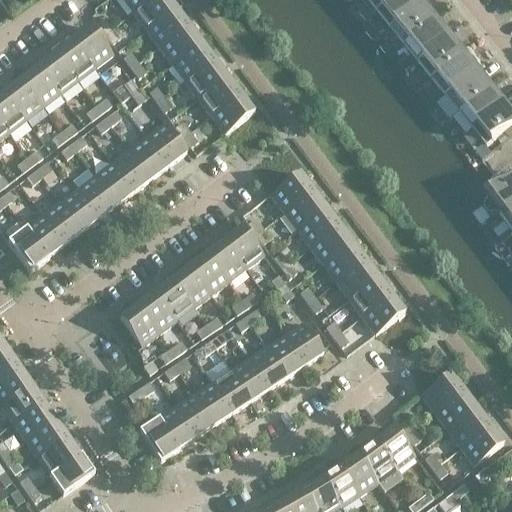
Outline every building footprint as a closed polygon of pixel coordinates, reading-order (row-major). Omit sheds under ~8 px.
[(120,0),(133,17),(154,0),(120,0)] [(154,0),(133,17),(146,34),(175,12),(166,0),(154,0)] [(366,0),(377,14),(394,0),(366,0)] [(394,0),(377,14),(391,30),(423,5),(418,0),(394,0)] [(391,30),(405,47),(436,22),(423,5),(391,30)] [(159,51),(188,29),(175,12),(146,34),(159,51)] [(97,28),(105,38),(112,32),(105,22),(97,28)] [(405,47),(418,64),(450,38),(436,22),(405,47)] [(159,51),(172,68),(201,46),(188,29),(159,51)] [(91,30),(73,43),(95,73),(113,59),(91,30)] [(112,32),(105,38),(112,48),(120,42),(112,32)] [(418,64),(432,81),(464,55),(450,38),(418,64)] [(56,56),(78,86),(95,73),(73,43),(56,56)] [(172,68),(185,86),(214,63),(201,46),(172,68)] [(432,81),(446,98),(477,72),(464,55),(432,81)] [(78,86),(56,56),(38,69),(60,99),(78,86)] [(123,62),(130,73),(137,67),(130,57),(123,62)] [(185,86),(198,103),(227,81),(214,63),(185,86)] [(137,67),(130,73),(138,83),(145,77),(137,67)] [(38,69),(21,82),(43,112),(60,99),(38,69)] [(446,98),(459,115),(491,89),(477,72),(446,98)] [(198,103),(211,120),(240,98),(227,81),(198,103)] [(43,112),(21,82),(4,95),(26,125),(43,112)] [(124,89),(132,99),(139,93),(131,84),(124,89)] [(459,115),(473,132),(505,106),(491,89),(459,115)] [(149,97),(156,107),(163,102),(156,92),(149,97)] [(146,103),(144,101),(139,93),(132,99),(139,108),(146,103)] [(4,95),(0,98),(0,126),(9,138),(26,125),(4,95)] [(224,138),(254,116),(240,98),(211,120),(224,138)] [(163,102),(156,107),(164,117),(171,112),(163,102)] [(96,111),(101,118),(112,110),(106,103),(96,111)] [(511,114),(505,106),(473,132),(487,149),(511,129),(511,114)] [(91,125),(101,118),(96,111),(86,118),(91,125)] [(105,122),(110,129),(120,122),(115,115),(105,122)] [(110,129),(105,122),(95,130),(100,137),(110,129)] [(0,144),(9,138),(0,126),(0,144)] [(175,132),(183,142),(190,136),(183,126),(175,132)] [(164,127),(146,140),(168,170),(186,157),(164,127)] [(62,136),(63,139),(67,144),(77,136),(72,129),(62,136)] [(190,136),(183,142),(190,152),(198,146),(204,142),(196,132),(190,136)] [(57,151),(63,146),(67,144),(63,139),(62,136),(52,144),(57,151)] [(504,136),(497,142),(501,147),(508,141),(504,136)] [(129,154),(151,183),(168,170),(146,140),(129,154)] [(71,148),(76,155),(86,148),(81,141),(71,148)] [(76,155),(71,148),(60,156),(66,163),(76,155)] [(129,154),(111,167),(134,196),(151,183),(129,154)] [(27,162),(32,169),(42,162),(37,155),(27,162)] [(22,177),(32,169),(27,162),(17,170),(22,177)] [(36,174),(41,181),(51,174),(46,167),(36,174)] [(94,180),(116,209),(134,196),(111,167),(94,180)] [(41,181),(36,174),(26,182),(31,189),(41,181)] [(270,199),(284,217),(313,195),(299,177),(270,199)] [(116,209),(94,180),(77,193),(99,222),(116,209)] [(511,211),(511,183),(487,202),(485,204),(485,205),(485,206),(484,207),(484,209),(485,210),(485,212),(486,213),(488,215),(489,215),(490,216),(491,216),(493,216),(495,215),(497,214),(501,220),(511,211)] [(2,200),(7,208),(18,201),(12,193),(2,200)] [(60,206),(63,210),(82,235),(99,222),(77,193),(60,206)] [(326,212),(313,195),(284,217),(297,234),(326,212)] [(82,235),(63,210),(60,206),(43,219),(65,248),(82,235)] [(511,211),(501,220),(511,234),(511,211)] [(297,234),(310,252),(339,229),(326,212),(297,234)] [(43,219),(25,232),(48,263),(49,262),(48,261),(65,248),(43,219)] [(255,238),(263,232),(255,222),(248,228),(255,238)] [(352,247),(339,229),(310,252),(323,269),(352,247)] [(264,260),(242,230),(224,244),(246,273),(264,260)] [(48,263),(25,232),(7,245),(30,276),(48,263)] [(270,243),(263,232),(255,238),(263,248),(270,243)] [(224,244),(206,257),(228,286),(246,273),(224,244)] [(323,269),(336,286),(365,264),(352,247),(323,269)] [(206,257),(189,270),(211,299),(228,286),(206,257)] [(281,273),(288,268),(281,258),(274,263),(281,273)] [(378,281),(365,264),(336,286),(349,303),(378,281)] [(296,278),(288,268),(281,273),(289,283),(296,278)] [(211,299),(189,270),(172,283),(194,312),(211,299)] [(279,294),(286,289),(278,279),(271,284),(279,294)] [(349,303),(362,321),(391,298),(378,281),(349,303)] [(172,283),(154,296),(177,325),(194,312),(172,283)] [(293,299),(289,294),(286,289),(279,294),(286,305),(293,299)] [(307,307),(314,302),(307,292),(300,297),(307,307)] [(154,296),(137,309),(159,338),(177,325),(154,296)] [(242,305),(247,312),(258,305),(253,298),(242,305)] [(404,316),(391,298),(362,321),(375,339),(404,316)] [(322,312),(314,302),(307,307),(315,317),(322,312)] [(237,319),(247,312),(242,305),(232,312),(237,319)] [(159,338),(137,309),(119,322),(141,352),(159,338)] [(246,321),(251,328),(261,321),(256,314),(246,321)] [(251,328),(246,321),(235,328),(240,335),(251,328)] [(207,329),(212,336),(222,329),(217,322),(207,329)] [(333,342),(341,336),(333,326),(326,332),(333,342)] [(284,339),(304,370),(323,358),(303,327),(284,339)] [(201,343),(212,336),(207,329),(196,336),(201,343)] [(201,343),(196,336),(188,342),(193,349),(201,343)] [(348,346),(341,336),(333,342),(341,352),(348,346)] [(210,345),(215,352),(225,345),(220,338),(210,345)] [(266,351),(286,382),(304,370),(284,339),(266,351)] [(215,352),(210,345),(199,352),(204,359),(215,352)] [(171,353),(176,361),(186,354),(181,346),(171,353)] [(248,363),(268,394),(286,382),(266,351),(248,363)] [(0,383),(19,371),(7,353),(0,357),(0,383)] [(165,368),(176,361),(171,353),(160,361),(165,368)] [(174,369),(179,376),(189,369),(185,362),(174,369)] [(224,363),(206,374),(213,385),(231,373),(224,363)] [(230,375),(250,406),(268,394),(248,363),(230,375)] [(149,379),(157,374),(151,365),(143,371),(149,379)] [(179,376),(174,369),(164,376),(169,383),(179,376)] [(0,408),(1,410),(31,389),(19,371),(0,383),(0,408)] [(212,387),(232,418),(250,406),(230,375),(212,387)] [(434,417),(464,395),(450,377),(421,399),(434,417)] [(138,393),(144,401),(154,394),(149,386),(138,393)] [(194,399),(214,429),(232,418),(212,387),(194,399)] [(13,427),(44,406),(31,389),(1,410),(13,427)] [(144,401),(138,393),(128,400),(133,408),(144,401)] [(434,417),(447,435),(477,413),(464,395),(434,417)] [(176,410),(196,441),(214,429),(194,399),(176,410)] [(25,445),(56,424),(44,406),(13,427),(25,445)] [(157,422),(179,454),(180,454),(179,452),(196,441),(176,410),(157,422)] [(447,435),(460,452),(490,430),(477,413),(447,435)] [(139,435),(160,467),(179,454),(157,422),(139,435)] [(406,439),(414,433),(406,423),(398,429),(406,439)] [(38,463),(68,442),(56,424),(25,445),(38,463)] [(474,470),(503,448),(490,430),(460,452),(474,470)] [(414,460),(392,431),(374,444),(396,474),(414,460)] [(421,443),(414,433),(406,439),(414,449),(421,443)] [(50,481),(82,459),(81,458),(80,459),(68,442),(38,463),(50,481)] [(357,457),(378,487),(384,495),(402,482),(396,474),(374,444),(357,457)] [(0,458),(2,461),(9,456),(2,446),(0,447),(0,458)] [(511,470),(511,452),(500,462),(509,473),(511,470)] [(16,467),(9,456),(2,461),(9,472),(16,467)] [(378,487),(357,457),(339,469),(360,500),(378,487)] [(432,473),(439,468),(431,458),(424,463),(432,473)] [(63,499),(94,477),(82,459),(50,481),(63,499)] [(485,471),(491,478),(501,471),(495,464),(485,471)] [(446,478),(439,468),(432,473),(439,483),(446,478)] [(339,469),(321,481),(340,511),(341,511),(360,500),(339,469)] [(480,486),(491,478),(485,471),(475,479),(480,486)] [(5,476),(0,478),(0,484),(5,491),(12,486),(5,476)] [(26,497),(34,492),(27,481),(19,486),(26,497)] [(340,511),(321,481),(302,493),(314,511),(340,511)] [(454,495),(459,502),(469,494),(464,487),(454,495)] [(413,497),(418,503),(423,510),(433,503),(428,496),(426,498),(421,491),(413,497)] [(41,502),(34,492),(26,497),(33,507),(41,502)] [(314,511),(302,493),(284,503),(288,511),(314,511)] [(24,505),(17,494),(9,499),(16,510),(24,505)] [(459,502),(454,495),(438,507),(441,511),(452,511),(462,505),(459,502)] [(288,511),(284,503),(267,511),(288,511)] [(408,511),(421,511),(423,510),(418,503),(408,511)]
